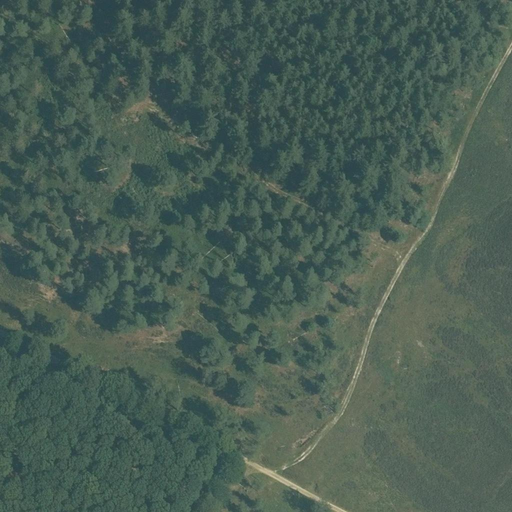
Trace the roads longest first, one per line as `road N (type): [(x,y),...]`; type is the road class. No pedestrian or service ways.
road 1 (track): [(268,473),(296,459),(336,415),(374,318),(425,231),(511,43)]
road 2 (track): [(0,333),(344,511)]
